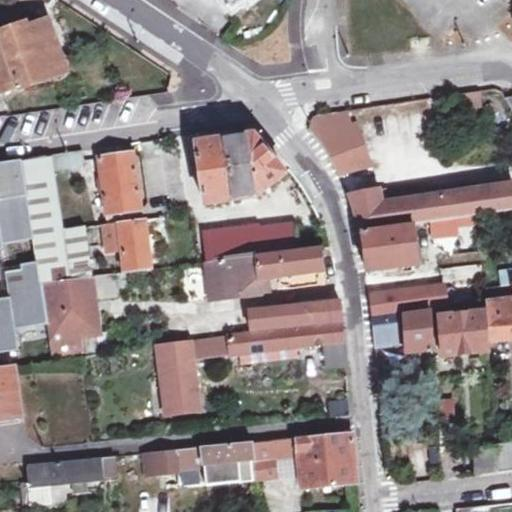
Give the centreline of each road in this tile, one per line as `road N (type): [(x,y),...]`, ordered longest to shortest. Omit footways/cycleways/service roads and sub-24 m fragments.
road 1 (residential): [(374,503),(346,265),(328,195),(252,93)]
road 2 (residential): [(0,150),(221,118),(252,93)]
road 3 (residential): [(252,93),(511,72)]
road 4 (residential): [(114,0),(252,93)]
road 5 (residential): [(511,486),(374,503)]
